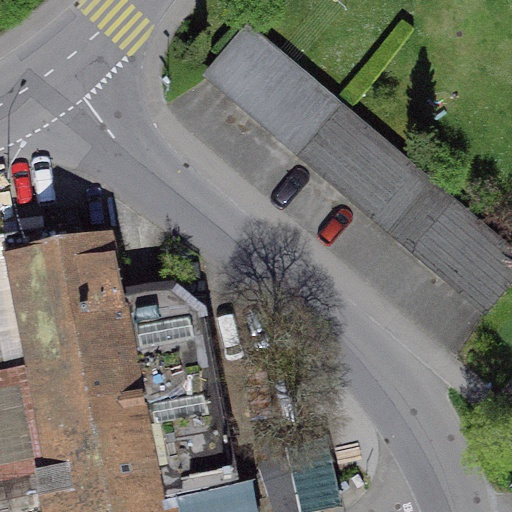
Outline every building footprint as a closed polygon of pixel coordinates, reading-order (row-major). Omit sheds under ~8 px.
[(206,87),(294,159),(336,109),(248,36),(206,87)] [(511,290),(511,253),(336,109),(294,159),(489,319),(511,290)] [(0,268),(22,381),(42,478),(48,511),(149,511),(147,500),(228,485),(201,321),(167,292),(118,300),(106,240),(79,224),(0,239),(0,268)] [(0,486),(42,478),(22,381),(9,384),(0,341),(0,486)] [(211,501),(212,511),(246,511),(245,499),(211,501)]
